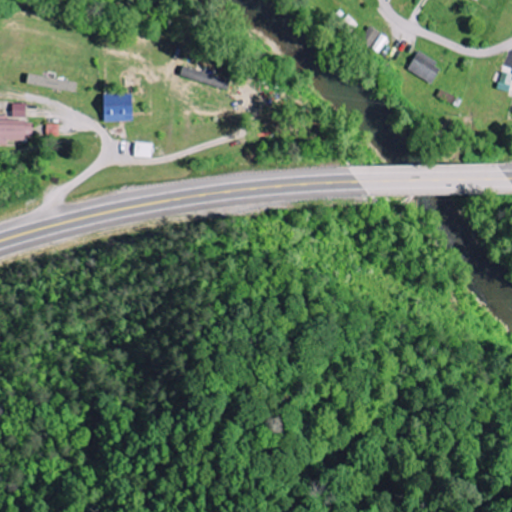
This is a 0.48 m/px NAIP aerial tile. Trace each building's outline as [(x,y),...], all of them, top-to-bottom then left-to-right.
[(445,68),(421,51),(409,69),(434,85),(445,68)] [(182,77),(231,91),(234,81),(185,67),(182,77)] [(511,72),(502,72),(501,91),(511,91),(511,72)] [(30,86),(79,92),(81,82),(31,76),(30,86)] [(138,122),(137,94),(107,95),(108,123),(138,122)] [(28,104),(15,104),(14,118),(28,118),(28,104)] [(9,139),(34,140),(35,122),(10,121),(10,116),(0,116),(0,144),(9,145),(9,139)] [(47,135),(61,136),(61,125),(48,124),(47,135)] [(155,144),(138,143),(137,157),(154,158),(155,144)]
